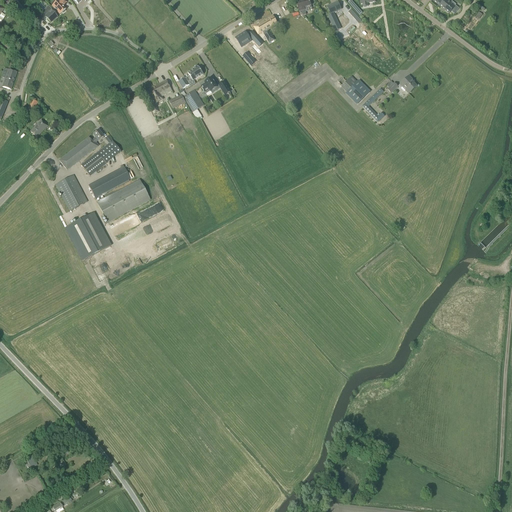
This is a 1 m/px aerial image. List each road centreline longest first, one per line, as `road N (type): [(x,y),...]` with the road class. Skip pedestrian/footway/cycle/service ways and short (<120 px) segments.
road 1 (residential): [(142,511),(86,436),(0,345)]
road 2 (residential): [(0,202),(78,123),(164,69)]
road 3 (residential): [(19,105),(29,61),(47,31),(116,35),(164,69)]
road 4 (track): [(511,306),(497,511)]
road 5 (residential): [(164,69),(275,0)]
road 6 (unclassified): [(405,0),(503,69)]
